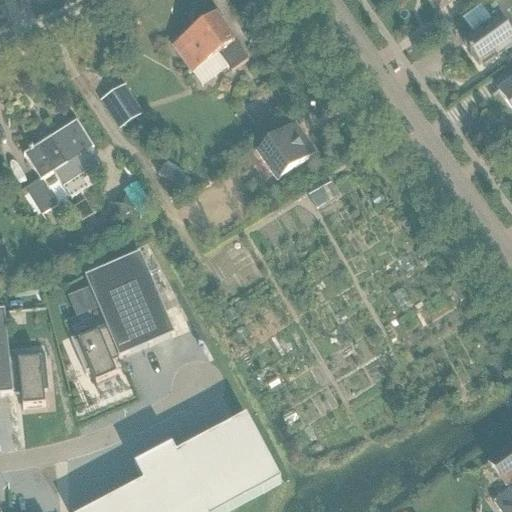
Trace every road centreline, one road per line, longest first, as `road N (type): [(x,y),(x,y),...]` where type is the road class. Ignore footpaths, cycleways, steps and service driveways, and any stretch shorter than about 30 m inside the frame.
road 1 (unclassified): [(511,262),(323,0)]
road 2 (unclassified): [(0,463),(72,451),(197,391)]
road 3 (tertiary): [(0,52),(114,0)]
